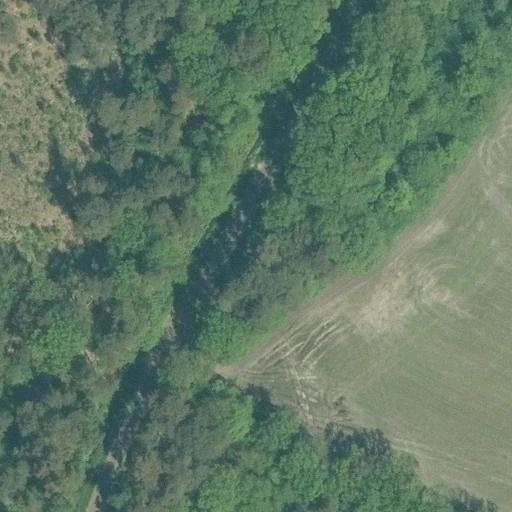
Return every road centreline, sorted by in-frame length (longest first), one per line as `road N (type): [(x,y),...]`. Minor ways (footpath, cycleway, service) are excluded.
road 1 (tertiary): [(95,511),(159,365),(363,0)]
road 2 (track): [(171,344),(178,357),(222,368),(258,353),(288,327)]
